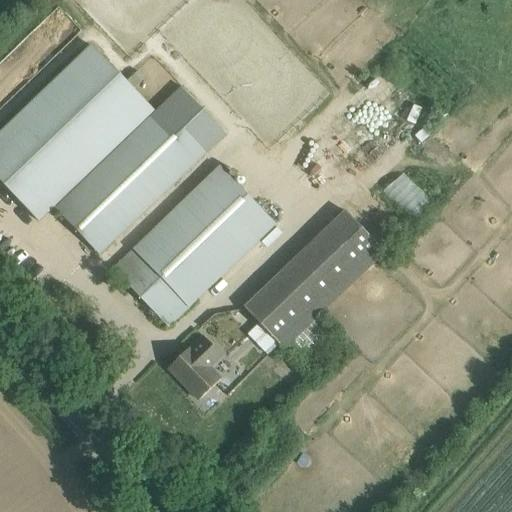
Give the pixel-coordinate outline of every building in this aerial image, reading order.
[(0,182),(38,222),(53,208),(153,111),(91,47),(0,134),(0,182)] [(183,86),(231,129),(240,119),(192,76),(183,86)] [(180,86),(153,111),(53,208),(99,255),(135,221),(143,230),(152,221),(144,212),(225,133),(180,86)] [(275,225),(219,167),(113,270),(168,327),(275,225)] [(243,309),(284,351),(385,254),(344,211),(243,309)] [(202,336),(168,369),(198,401),(220,380),(210,369),(222,358),(202,336)]
